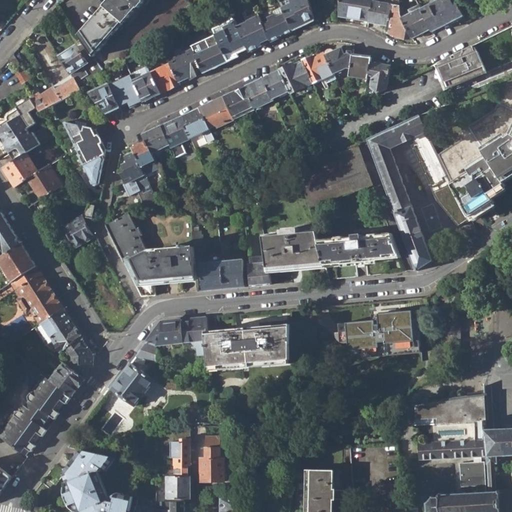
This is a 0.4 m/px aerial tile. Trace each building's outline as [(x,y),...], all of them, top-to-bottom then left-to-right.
[(85,47),(93,57),(137,7),(138,8),(143,2),(143,0),(109,0),(78,36),(85,47)] [(184,0),(129,39),(137,49),(139,48),(196,7),(187,0),(184,0)] [(285,13),(293,30),(315,20),(308,0),(285,0),(280,2),(285,13)] [(339,0),(338,15),(369,20),(372,1),(371,0),(339,0)] [(368,22),(388,25),(391,5),(392,0),(384,0),(384,3),(374,2),(372,1),(369,20),(368,22)] [(431,28),(432,31),(462,15),(454,0),(438,0),(421,9),(431,28)] [(409,9),(411,13),(421,8),(418,4),(409,9)] [(403,17),(400,7),(391,5),(388,25),(387,32),(406,39),(412,38),(403,17)] [(411,13),(403,17),(412,38),(431,28),(421,9),(421,8),(411,13)] [(270,20),(262,24),(269,38),(271,41),(293,30),(285,13),(277,17),(275,14),(268,17),(270,20)] [(259,16),(238,26),(248,49),(249,51),(262,45),(261,42),(269,38),(262,24),(259,16)] [(213,27),(215,32),(224,28),(223,26),(235,20),(234,17),(213,27)] [(238,26),(235,20),(223,26),(224,28),(215,32),(220,42),(228,61),(239,56),(238,53),(248,49),(238,26)] [(195,54),(203,73),(228,61),(220,42),(195,54)] [(73,78),(76,84),(84,78),(88,84),(103,73),(93,57),(86,62),(79,51),(75,45),(58,57),(69,72),(73,78)] [(85,47),(79,51),(86,62),(93,57),(85,47)] [(324,55),(334,74),(351,66),(353,54),(354,52),(348,51),(348,52),(345,53),(342,47),(334,50),(331,49),(330,49),(328,50),(327,53),(324,55)] [(445,89),(481,74),(470,47),(435,64),(445,89)] [(169,62),(178,82),(189,76),(190,79),(203,73),(195,54),(192,48),(168,60),(169,62)] [(312,83),(313,84),(324,79),(326,84),(336,79),(334,74),(324,55),(321,48),(310,54),(308,51),(299,55),(301,57),(312,83)] [(5,60),(11,69),(14,69),(20,63),(12,52),(5,60)] [(32,57),(45,75),(48,73),(45,69),(47,68),(37,54),(32,57)] [(350,77),(368,79),(368,78),(371,61),(371,57),(353,54),(351,66),(350,77)] [(288,90),(290,93),(312,83),(301,57),(290,62),(289,59),(277,65),(279,69),(288,90)] [(371,86),(377,92),(387,87),(390,65),(371,61),(368,78),(372,79),(371,86)] [(150,72),(160,93),(179,85),(178,82),(169,62),(150,72)] [(147,65),(130,73),(130,74),(131,75),(133,80),(150,72),(147,65)] [(26,72),(14,69),(11,69),(21,84),(31,77),(30,75),(26,72)] [(262,77),(272,98),(288,90),(279,69),(262,77)] [(53,86),(55,89),(73,78),(69,72),(51,85),(53,86)] [(133,80),(143,102),(160,93),(150,72),(133,80)] [(109,85),(120,107),(129,103),(131,107),(143,102),(133,80),(131,75),(109,85)] [(244,86),(255,108),(273,100),(272,98),(262,77),(244,86)] [(76,84),(73,78),(55,89),(62,99),(80,89),(76,84)] [(89,93),(106,114),(120,107),(109,85),(109,84),(89,93)] [(31,98),(40,111),(62,99),(55,89),(53,86),(41,95),(39,92),(31,98)] [(224,96),(234,118),(255,108),(244,86),(224,96)] [(469,127),(503,181),(511,174),(511,96),(506,86),(491,112),(469,127)] [(200,108),(209,128),(216,125),(218,127),(235,119),(234,118),(224,96),(200,108)] [(0,127),(0,141),(13,162),(26,153),(51,137),(55,134),(40,111),(31,98),(17,107),(18,109),(11,114),(13,116),(0,124),(0,125),(1,127),(0,127)] [(191,139),(202,133),(210,130),(209,128),(200,108),(180,117),(191,139)] [(417,271),(418,271),(425,266),(433,260),(390,149),(412,138),(426,131),(419,115),(368,140),(417,271)] [(170,144),(176,158),(187,152),(182,143),(191,139),(180,117),(161,127),(170,144)] [(80,156),(84,164),(102,155),(105,154),(106,149),(96,129),(96,128),(91,127),(75,124),(64,121),(64,123),(81,155),(80,156)] [(145,142),(151,153),(170,144),(161,127),(142,136),(145,142)] [(438,156),(470,219),(495,203),(492,197),(506,187),(503,181),(469,127),(458,134),(462,140),(438,156)] [(214,138),(210,130),(202,133),(206,142),(214,138)] [(426,131),(412,138),(438,203),(460,225),(470,219),(438,156),(426,131)] [(135,152),(145,173),(158,167),(151,153),(145,142),(133,148),(135,152)] [(300,168),(311,209),(372,185),(357,146),(300,168)] [(158,200),(146,174),(145,173),(135,152),(125,157),(128,163),(123,166),(125,171),(121,174),(126,184),(135,179),(141,190),(138,192),(145,206),(158,200)] [(39,172),(26,153),(13,162),(2,169),(14,188),(28,178),(39,172)] [(84,164),(94,185),(99,183),(103,158),(102,155),(84,164)] [(28,178),(42,198),(61,184),(49,165),(39,172),(28,178)] [(76,180),(90,201),(94,196),(81,177),(76,180)] [(86,216),(92,217),(95,205),(90,203),(84,213),(86,216)] [(0,257),(21,244),(0,211),(0,257)] [(106,226),(141,297),(155,295),(154,281),(196,276),(194,259),(192,231),(190,211),(137,230),(130,214),(106,226)] [(62,225),(75,248),(94,237),(82,214),(62,225)] [(267,262),(268,268),(325,263),(319,241),(317,231),(299,233),(298,230),(281,232),(281,235),(263,236),(267,262)] [(192,231),(194,259),(203,258),(200,231),(192,231)] [(325,263),(329,279),(357,276),(356,264),(379,262),(379,259),(400,257),(391,234),(378,235),(377,234),(369,234),(369,236),(362,237),(362,235),(354,236),(353,237),(344,238),(344,237),(335,238),(335,239),(319,241),(325,263)] [(0,257),(0,265),(11,282),(36,267),(21,244),(0,257)] [(222,262),(224,289),(245,287),(242,260),(222,262)] [(201,264),(203,291),(224,289),(222,262),(201,264)] [(249,264),(251,286),(270,284),(268,268),(267,262),(249,264)] [(32,310),(41,324),(43,324),(64,310),(36,267),(11,282),(0,290),(0,300),(18,289),(23,297),(18,301),(26,313),(32,310)] [(391,300),(392,313),(404,313),(404,310),(419,309),(418,298),(391,300)] [(54,340),(62,352),(67,348),(82,338),(64,310),(43,324),(54,340)] [(448,315),(451,342),(468,341),(465,313),(448,315)] [(208,332),(206,318),(182,320),(184,343),(191,342),(197,350),(197,356),(209,355),(208,341),(208,332)] [(156,343),(156,345),(184,343),(182,320),(161,322),(147,340),(156,343)] [(35,328),(47,345),(54,340),(43,324),(41,324),(35,328)] [(213,401),(252,403),(250,391),(290,388),(291,324),(208,332),(208,341),(209,355),(213,401)] [(399,350),(400,382),(418,381),(418,334),(406,335),(407,350),(399,350)] [(69,367),(85,378),(93,367),(93,355),(82,338),(67,348),(72,357),(72,363),(69,367)] [(156,343),(147,340),(132,360),(156,369),(156,345),(156,343)] [(112,388),(135,405),(153,380),(130,363),(112,388)] [(71,394),(72,395),(79,387),(85,378),(69,367),(64,364),(52,380),(71,394)] [(0,428),(0,435),(27,454),(30,449),(32,450),(36,444),(35,443),(41,434),(43,436),(48,429),(44,425),(53,413),(57,417),(61,411),(58,410),(65,401),(67,403),(72,395),(71,394),(52,380),(41,372),(30,389),(31,391),(28,394),(29,399),(21,409),(16,411),(14,414),(12,413),(2,427),(2,426),(0,428)] [(486,490),(495,492),(493,465),(495,465),(495,457),(511,455),(511,429),(485,430),(484,397),(466,399),(466,396),(441,399),(441,402),(415,405),(416,422),(416,425),(431,424),(432,442),(417,443),(419,460),(468,458),(468,457),(483,457),(484,466),(485,466),(486,490)] [(172,456),(173,476),(185,475),(185,465),(188,465),(188,429),(175,429),(175,437),(179,438),(179,441),(169,441),(169,451),(174,450),(174,456),(172,456)] [(203,435),(203,448),(218,448),(218,440),(218,436),(203,435)] [(221,440),(218,440),(218,448),(203,448),(203,458),(198,457),(198,481),(222,481),(222,458),(218,458),(218,453),(221,453),(221,440)] [(131,511),(129,511),(132,496),(122,493),(119,496),(117,493),(109,496),(98,469),(102,467),(105,468),(113,457),(80,449),(62,473),(64,479),(66,478),(67,482),(64,489),(64,496),(69,507),(73,511),(75,511),(131,511)] [(0,468),(0,495),(12,478),(0,468)] [(333,511),(333,500),(339,499),(339,470),(302,469),(301,511),(333,511)] [(166,498),(188,498),(188,475),(185,475),(173,476),(166,476),(166,498)] [(495,492),(486,490),(484,490),(484,493),(476,493),(475,491),(473,491),(473,493),(465,494),(464,492),(462,492),(462,494),(453,494),(452,492),(450,492),(450,495),(440,495),(440,493),(438,493),(438,495),(435,495),(435,497),(432,498),(430,495),(429,497),(430,499),(427,502),(426,503),(424,503),(423,505),(426,506),(426,511),(424,511),(500,511),(500,508),(502,508),(501,500),(499,500),(499,494),(501,494),(501,492),(499,492),(499,490),(496,490),(496,492),(495,492)] [(237,511),(238,499),(220,498),(219,511),(237,511)] [(182,511),(182,501),(162,500),(154,501),(154,509),(154,511),(182,511)] [(404,511),(414,511),(413,500),(403,501),(404,511)]
